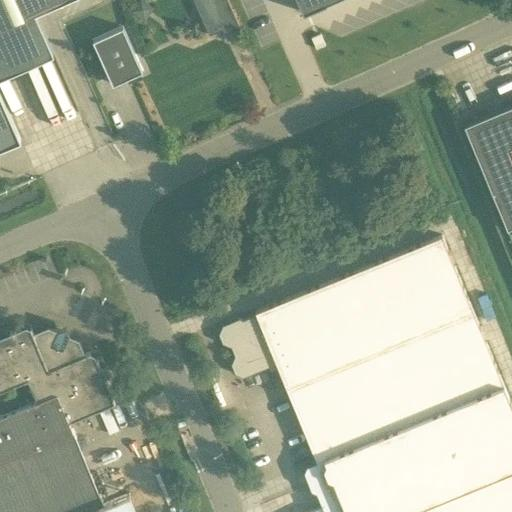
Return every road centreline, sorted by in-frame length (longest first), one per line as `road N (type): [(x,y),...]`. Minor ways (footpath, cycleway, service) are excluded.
road 1 (unclassified): [(102,210),(511,23)]
road 2 (unclassified): [(226,511),(102,210)]
